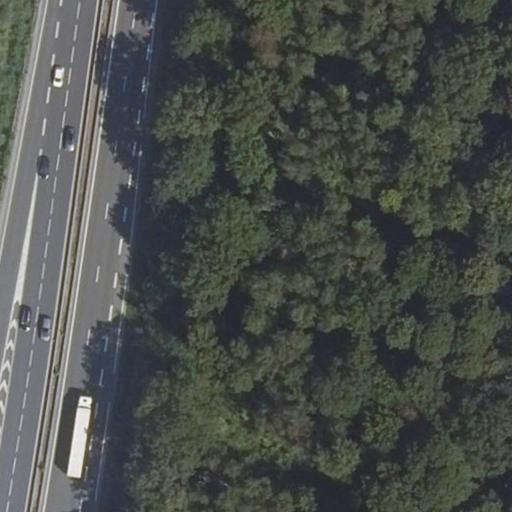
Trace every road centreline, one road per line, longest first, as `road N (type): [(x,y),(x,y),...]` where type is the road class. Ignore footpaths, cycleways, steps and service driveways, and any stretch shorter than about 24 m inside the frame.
road 1 (trunk): [(61,511),(134,0)]
road 2 (trunk): [(56,102),(57,156),(6,511)]
road 3 (trunk): [(56,102),(31,155),(0,319)]
